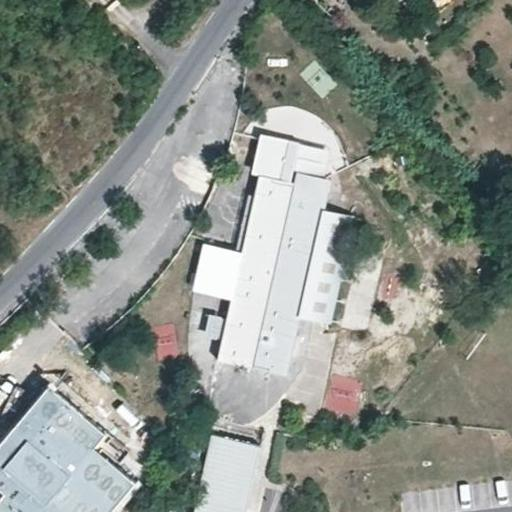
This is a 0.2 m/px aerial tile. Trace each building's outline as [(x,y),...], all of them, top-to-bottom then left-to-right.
[(398,155),(378,161),(382,173),(401,167),(398,155)] [(304,172),(301,184),(336,191),(338,179),(304,172)] [(336,191),(301,184),(266,177),(261,197),(239,300),(235,319),(230,342),(226,361),(296,375),(300,356),(304,336),(308,319),(331,213),(336,191)] [(239,300),(261,197),(255,195),(233,299),(239,300)] [(339,325),(361,220),(331,213),(308,319),(339,325)] [(213,338),(230,342),(235,319),(217,316),(213,338)] [(175,323),(153,326),(157,359),(179,356),(175,323)] [(312,338),(304,336),(300,356),(307,357),(312,338)] [(354,416),(363,382),(332,374),(323,408),(354,416)] [(0,495),(0,510),(2,511),(107,511),(133,481),(133,480),(93,445),(104,431),(48,383),(17,421),(0,441),(0,486),(4,490),(0,495)] [(262,445),(212,434),(198,497),(247,508),(262,445)] [(246,511),(247,508),(198,497),(194,511),(198,511),(246,511)]
